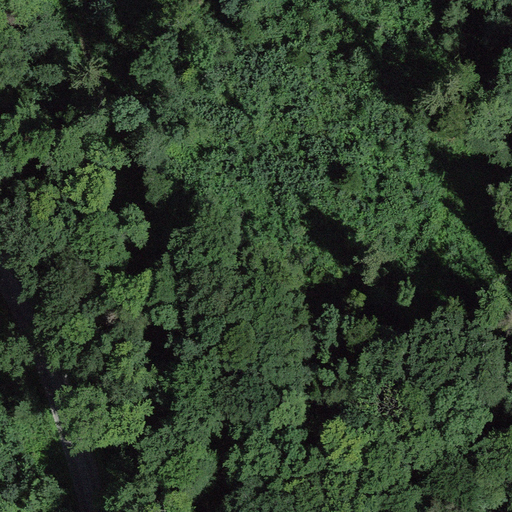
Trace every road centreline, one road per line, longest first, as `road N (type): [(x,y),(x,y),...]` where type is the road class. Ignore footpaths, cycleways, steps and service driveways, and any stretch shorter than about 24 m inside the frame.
road 1 (track): [(373,0),(467,104),(438,263),(414,511)]
road 2 (track): [(227,511),(177,400),(92,53),(55,0)]
